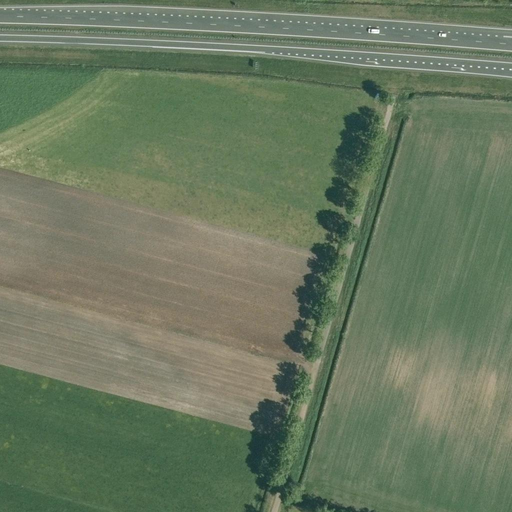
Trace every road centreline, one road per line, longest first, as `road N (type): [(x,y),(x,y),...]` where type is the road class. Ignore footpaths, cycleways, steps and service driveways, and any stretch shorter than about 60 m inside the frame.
road 1 (trunk): [(0,40),(511,68)]
road 2 (trunk): [(406,36),(0,17)]
road 3 (unclassified): [(275,511),(382,133)]
